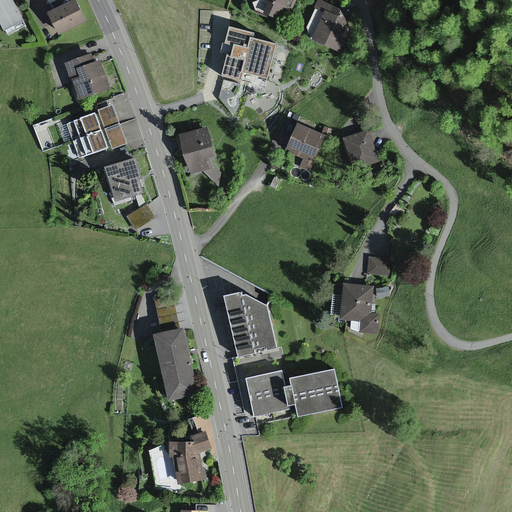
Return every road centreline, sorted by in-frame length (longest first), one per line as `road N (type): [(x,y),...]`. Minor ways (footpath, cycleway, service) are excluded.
road 1 (secondary): [(241,511),(166,185),(98,0)]
road 2 (track): [(417,161),(443,178),(455,199),(433,284),(436,317),(459,343),(511,336)]
road 3 (residential): [(363,0),(384,103),(417,161)]
